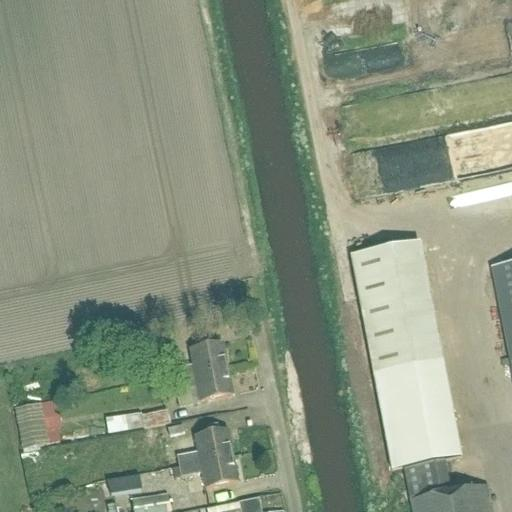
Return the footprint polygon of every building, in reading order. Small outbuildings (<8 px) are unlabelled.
[(511,267),(490,272),(507,360),(511,383),(511,267)] [(135,366),(158,361),(155,344),(132,349),(135,366)] [(175,382),(229,371),(223,345),(190,351),(194,368),(173,372),(175,382)] [(229,371),(175,382),(180,409),(234,398),(229,371)] [(11,413),(20,454),(47,449),(39,407),(11,413)] [(147,414),(151,431),(177,424),(173,408),(147,414)] [(401,472),(430,467),(460,461),(457,449),(452,450),(447,426),(453,425),(451,413),(383,426),(393,474),(401,472)] [(110,437),(145,432),(143,417),(107,422),(110,437)] [(179,468),(232,458),(227,431),(195,437),(198,453),(177,457),(179,468)] [(131,449),(154,445),(152,432),(129,435),(131,449)] [(232,458),(179,468),(180,471),(182,479),(203,475),(206,491),(238,485),(232,458)] [(180,471),(172,472),(175,483),(182,481),(182,479),(180,471)] [(408,511),(488,511),(485,492),(436,501),(407,506),(408,511)] [(140,511),(177,511),(177,503),(140,505),(140,511)]
